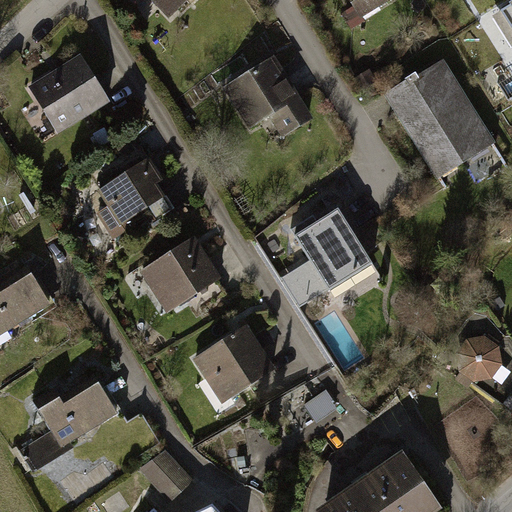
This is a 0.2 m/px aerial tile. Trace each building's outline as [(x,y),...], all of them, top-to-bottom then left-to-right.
[(144,0),(163,19),(182,0),(144,0)] [(341,0),(355,21),(387,0),(341,0)] [(511,0),(494,12),(511,40),(511,0)] [(110,101),(83,54),(31,84),(59,131),(110,101)] [(271,55),(217,88),(243,132),(268,117),(281,137),(310,120),(271,55)] [(443,58),(385,93),(435,175),(493,140),(443,58)] [(151,157),(100,190),(109,204),(96,213),(114,241),(140,224),(136,218),(150,208),(157,218),(177,205),(162,182),(165,180),(151,157)] [(338,210),(296,236),(330,291),(372,265),(338,210)] [(198,235),(141,270),(167,313),(224,277),(198,235)] [(0,281),(0,335),(52,305),(33,273),(5,290),(0,281)] [(246,326),(196,358),(223,401),(274,369),(246,326)] [(482,336),(462,339),(452,355),(455,372),(470,383),(488,381),(498,366),(497,349),(482,336)] [(57,386),(34,399),(54,432),(22,451),(34,472),(75,447),(72,442),(122,412),(98,373),(62,395),(57,386)] [(328,389),(305,405),(318,424),(338,410),(334,404),(337,402),(328,389)] [(432,511),(442,505),(404,448),(320,508),(322,511),(432,511)] [(167,450),(139,468),(168,502),(193,480),(167,450)]
